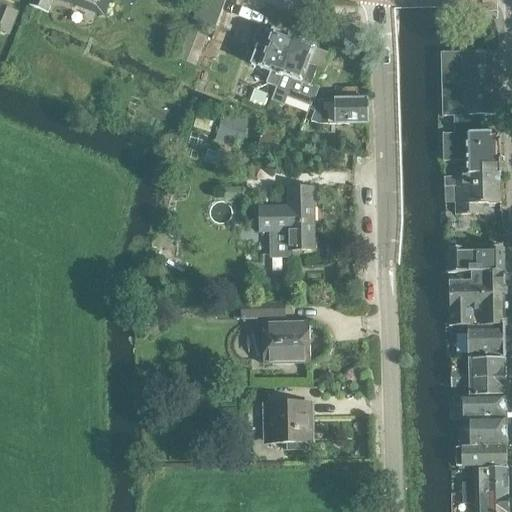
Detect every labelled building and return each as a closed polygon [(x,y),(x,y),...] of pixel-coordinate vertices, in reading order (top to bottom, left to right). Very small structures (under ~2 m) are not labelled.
[(104,16),(110,0),(33,0),(31,6),(52,15),(57,0),(62,0),(75,5),(104,16)] [(237,50),(246,27),(221,18),(209,50),(225,55),(237,50)] [(274,96),(295,42),(262,30),(256,33),(253,42),(255,49),(257,50),(251,66),(272,74),(268,84),(276,86),(272,95),(274,96)] [(193,33),(183,59),(196,65),(206,38),(193,33)] [(319,89),(324,76),(332,56),(295,42),(274,96),(284,99),(274,103),(269,117),(293,127),(301,106),(316,112),(312,121),(321,125),(345,125),(345,102),(321,102),(312,98),(316,87),(319,89)] [(448,76),(499,75),(499,52),(447,54),(448,76)] [(443,76),(443,98),(500,96),(499,75),(448,76),(443,76)] [(500,96),(449,98),(449,120),(457,120),(475,119),(500,119),(500,96)] [(370,125),(370,102),(345,102),(345,125),(370,125)] [(228,142),(241,146),(248,122),(224,115),(215,145),(226,149),(228,142)] [(210,133),(213,123),(197,118),(193,128),(210,133)] [(275,152),(280,130),(266,127),(260,149),(275,152)] [(501,133),(488,133),(456,135),(444,135),(445,163),(466,162),(465,136),(468,136),(469,171),(463,171),(463,179),(446,180),(446,198),(447,205),(456,204),(456,216),(484,216),(484,206),(503,205),(501,133)] [(251,174),(257,151),(241,146),(234,170),(251,174)] [(317,251),(316,189),(291,189),(291,208),(262,208),(262,234),(276,234),(276,259),(296,259),(296,252),(317,251)] [(505,268),(504,248),(449,249),(449,259),(455,259),(455,269),(472,269),(505,268)] [(451,339),(466,339),(466,335),(469,335),(506,334),(505,268),(472,269),(472,282),(450,283),(451,339)] [(284,325),(284,320),(286,320),(286,305),(244,306),(244,320),(260,320),(265,326),(266,366),(311,365),(311,325),(296,325),(296,327),(287,327),(287,325),(284,325)] [(470,359),(506,358),(506,334),(469,335),(470,359)] [(454,380),(507,379),(506,360),(453,361),(454,380)] [(507,397),(507,379),(454,380),(454,388),(470,388),(470,398),(507,397)] [(507,397),(470,398),(454,398),(454,408),(463,408),(463,420),(470,420),(507,419),(507,397)] [(309,445),(308,419),(313,419),(312,405),(267,406),(267,420),(271,420),(272,446),(288,445),(288,452),(307,452),(307,445),(309,445)] [(460,449),(508,448),(507,419),(470,420),(470,427),(459,427),(460,449)] [(456,468),(508,467),(508,448),(460,449),(460,450),(456,450),(456,468)] [(463,495),(509,493),(508,471),(475,472),(475,484),(463,484),(463,495)] [(509,511),(509,493),(463,495),(463,506),(476,505),(475,511),(509,511)]
